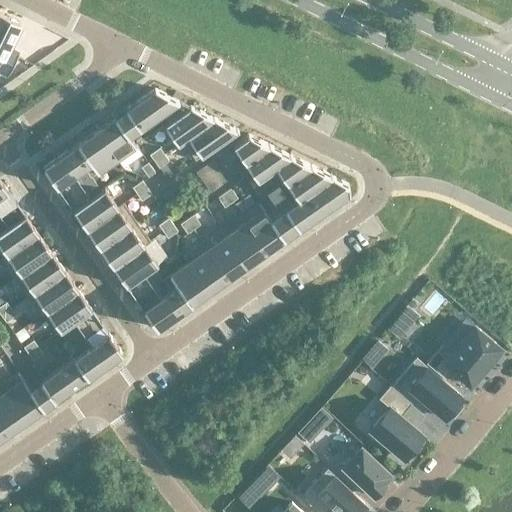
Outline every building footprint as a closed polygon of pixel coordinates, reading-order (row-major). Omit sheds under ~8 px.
[(21,22),(0,11),(0,70),(9,75),(20,53),(9,48),(21,22)] [(191,105),(155,88),(135,102),(149,121),(162,112),(168,121),(168,122),(191,105)] [(149,121),(135,102),(126,108),(139,128),(149,121)] [(214,117),(191,105),(168,122),(168,121),(164,123),(178,144),(183,141),(182,140),(214,117)] [(137,145),(116,116),(96,129),(117,159),(137,145)] [(239,129),(214,117),(182,140),(183,141),(196,159),(239,129)] [(117,159),(96,129),(78,142),(91,162),(84,167),(91,177),(97,172),(98,173),(117,159)] [(349,183),(248,134),(228,148),(256,188),(274,175),(278,181),(266,189),(273,199),(285,191),(289,196),(280,202),(298,228),(350,192),(349,183)] [(91,162),(78,142),(69,149),(83,168),(84,167),(91,162)] [(150,154),(153,159),(155,161),(165,154),(160,147),(150,154)] [(83,168),(69,149),(43,167),(74,210),(93,196),(92,196),(76,173),(83,168)] [(169,160),(165,154),(155,161),(159,167),(169,160)] [(213,160),(196,172),(212,193),(229,181),(213,160)] [(141,166),(145,171),(149,176),(155,171),(148,162),(141,166)] [(0,177),(0,217),(6,227),(7,227),(26,214),(0,177)] [(147,186),(143,180),(133,187),(137,193),(147,186)] [(152,193),(147,186),(137,193),(142,200),(152,193)] [(104,187),(92,196),(93,196),(74,210),(87,228),(118,206),(104,187)] [(238,197),(231,187),(224,192),(231,202),(238,197)] [(231,202),(224,192),(218,196),(225,206),(231,202)] [(285,237),(260,201),(239,215),(244,222),(245,221),(266,251),(285,237)] [(123,202),(118,206),(87,228),(100,247),(137,221),(123,202)] [(39,233),(26,214),(7,227),(6,227),(0,231),(0,243),(7,254),(8,255),(39,233)] [(201,223),(194,214),(187,218),(194,228),(201,223)] [(173,224),(169,217),(159,224),(164,230),(173,224)] [(194,228),(187,218),(180,223),(187,233),(194,228)] [(151,240),(137,221),(100,247),(113,266),(144,244),(145,245),(151,240)] [(244,222),(227,234),(226,234),(247,264),(266,251),(245,221),(244,222)] [(178,230),(173,224),(164,230),(168,237),(178,230)] [(222,227),(203,241),(228,277),(247,264),(226,234),(227,234),(222,227)] [(52,251),(39,233),(8,255),(7,254),(1,258),(15,278),(52,251)] [(228,277),(203,241),(183,255),(188,261),(189,261),(210,290),(228,277)] [(144,244),(113,266),(126,284),(145,271),(146,272),(158,263),(145,245),(144,244)] [(65,270),(52,251),(15,278),(28,296),(65,270)] [(189,261),(188,261),(169,274),(170,275),(163,279),(170,289),(178,284),(191,303),(210,290),(189,261)] [(78,289),(65,270),(28,296),(42,316),(48,311),(47,311),(78,289)] [(145,271),(126,284),(157,328),(182,310),(169,290),(162,295),(146,272),(145,271)] [(178,284),(170,289),(169,290),(182,310),(191,303),(178,284)] [(91,307),(78,289),(47,311),(48,311),(61,330),(72,322),(73,321),(72,321),(91,307)] [(420,301),(414,296),(408,303),(414,308),(420,301)] [(6,301),(0,305),(0,312),(1,315),(11,308),(6,301)] [(123,352),(91,307),(72,321),(73,321),(90,346),(83,350),(97,370),(123,352)] [(16,314),(11,308),(1,315),(6,321),(16,314)] [(395,320),(389,327),(399,336),(405,328),(395,320)] [(72,322),(61,330),(67,337),(77,329),(72,322)] [(471,384),(502,348),(475,324),(451,352),(442,344),(426,362),(445,378),(453,369),(471,384)] [(33,339),(24,346),(28,353),(38,346),(33,339)] [(43,352),(38,346),(28,353),(33,359),(43,352)] [(97,370),(83,350),(75,357),(88,376),(97,370)] [(367,353),(363,358),(372,365),(376,361),(367,353)] [(88,376),(75,357),(41,380),(54,400),(88,376)] [(423,399),(444,417),(447,414),(454,415),(462,405),(460,398),(463,395),(427,366),(417,378),(406,368),(392,385),(411,402),(417,407),(423,399)] [(44,407),(19,371),(0,383),(0,385),(25,421),(44,407)] [(379,397),(389,406),(370,429),(403,457),(424,433),(401,414),(411,402),(392,385),(390,384),(379,397)] [(25,421),(0,385),(0,424),(6,434),(25,421)] [(307,423),(299,432),(310,442),(318,433),(307,423)] [(342,465),(374,496),(375,494),(385,484),(386,483),(385,481),(392,474),(361,445),(342,465)] [(267,464),(257,475),(268,485),(278,474),(267,464)] [(364,502),(332,471),(314,490),(337,511),(359,511),(364,508),(361,505),(364,502)] [(302,511),(292,502),(282,511),(302,511)]
